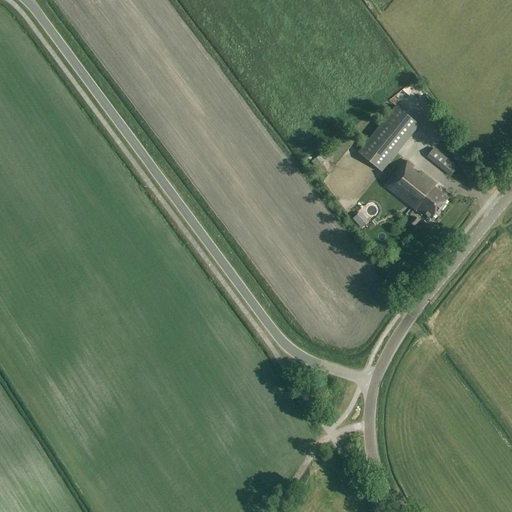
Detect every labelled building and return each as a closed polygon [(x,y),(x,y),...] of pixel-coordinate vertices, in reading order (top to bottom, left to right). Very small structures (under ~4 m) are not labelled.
[(358,153),(381,172),(420,126),(397,106),(358,153)] [(426,158),(450,177),(458,168),(434,148),(426,158)] [(324,154),(315,161),(318,165),(323,162),(328,158),(327,158),(324,154)] [(418,175),(412,170),(414,167),(408,162),(386,187),(421,216),(424,213),(432,220),(448,200),(434,188),(437,186),(420,172),(418,175)] [(410,223),(415,227),(420,221),(414,217),(410,223)]
